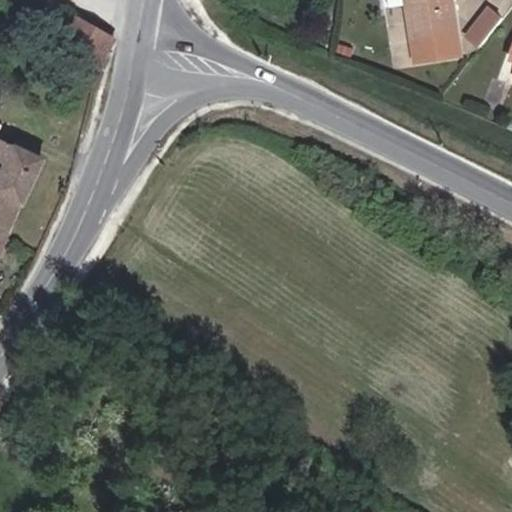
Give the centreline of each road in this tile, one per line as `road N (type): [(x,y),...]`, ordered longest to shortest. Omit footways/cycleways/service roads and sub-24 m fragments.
road 1 (residential): [(134,56),(241,71),(511,200)]
road 2 (residential): [(0,353),(63,251),(120,126),(134,56)]
